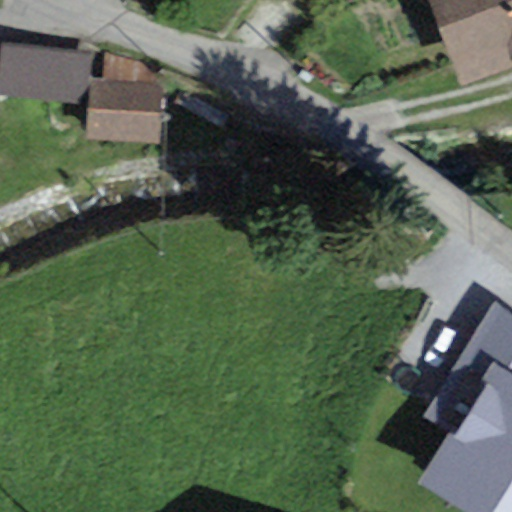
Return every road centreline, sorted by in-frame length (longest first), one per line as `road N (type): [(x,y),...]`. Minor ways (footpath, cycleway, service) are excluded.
road 1 (residential): [(511,251),(321,121),(174,48),(50,0)]
road 2 (track): [(511,85),(335,129)]
